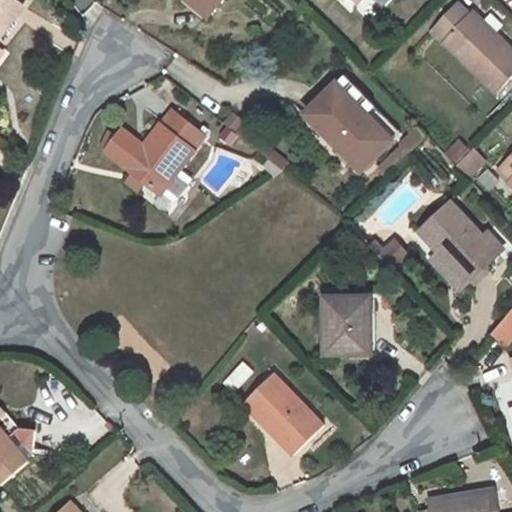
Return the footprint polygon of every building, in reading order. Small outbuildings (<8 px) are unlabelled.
[(0,0),(0,40),(15,21),(14,20),(25,5),(18,0),(0,0)] [(188,0),(211,18),(225,0),(188,0)] [(509,53),(504,48),(507,44),(474,13),(471,16),(459,6),(432,34),(497,94),(511,78),(511,49),(509,53)] [(346,80),(340,86),(394,142),(401,135),(346,80)] [(394,142),(340,86),(310,116),(364,172),(394,142)] [(119,139),(108,154),(134,174),(146,183),(163,195),(161,197),(169,203),(176,203),(193,178),(181,170),(195,152),(193,150),(206,134),(175,110),(162,126),(163,127),(146,149),(140,155),(119,139)] [(310,116),(302,124),(333,156),(338,152),(353,168),(360,176),(364,172),(310,116)] [(146,149),(124,132),(119,139),(140,155),(146,149)] [(428,151),(435,143),(429,137),(421,145),(428,151)] [(462,141),(449,155),(458,164),(471,151),(462,141)] [(474,151),(458,167),(470,179),(486,163),(474,151)] [(338,152),(333,156),(348,172),(353,168),(338,152)] [(511,157),(498,171),(511,185),(511,157)] [(274,178),(285,171),(270,159),(266,166),(274,178)] [(498,182),(489,173),(480,182),(489,191),(498,182)] [(139,193),(146,183),(134,174),(127,184),(139,193)] [(444,256),(470,285),(502,256),(486,239),(453,206),(423,234),(444,256)] [(491,234),(486,239),(502,256),(507,251),(491,234)] [(379,243),(374,247),(385,258),(390,254),(379,243)] [(390,254),(385,258),(397,270),(408,259),(412,255),(400,243),(390,254)] [(435,264),(462,293),(470,285),(444,256),(435,264)] [(328,301),(329,355),(367,355),(366,332),(372,331),(372,316),(372,299),(328,301)] [(376,316),(372,316),(372,331),(366,332),(367,355),(377,354),(376,316)] [(511,319),(497,336),(510,347),(511,344),(511,319)] [(296,456),(327,426),(298,397),(294,400),(284,390),(287,386),(276,375),(245,404),(296,456)] [(294,400),(298,397),(287,386),(284,390),(294,400)] [(0,482),(3,487),(31,463),(30,460),(35,456),(36,432),(21,430),(3,409),(0,411),(0,482)] [(500,511),(497,491),(429,503),(430,511),(500,511)] [(61,511),(80,511),(71,502),(61,511)]
